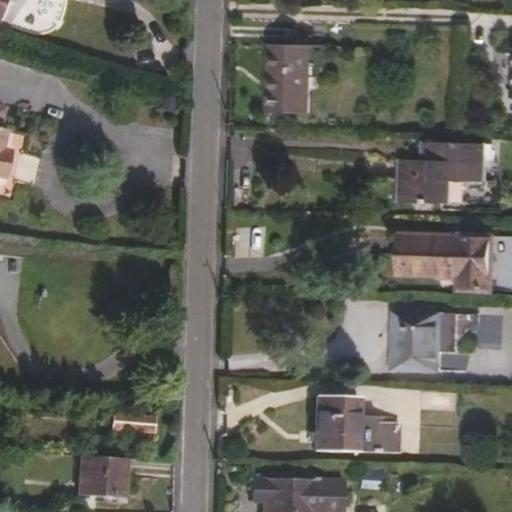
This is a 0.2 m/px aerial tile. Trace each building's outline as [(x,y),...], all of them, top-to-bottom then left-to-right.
[(324,78),(325,47),(267,46),(265,113),(307,114),(308,78),(324,78)] [(486,180),(487,143),(423,143),(423,163),(398,163),(398,204),(450,204),(450,180),(486,180)] [(0,175),(5,176),(11,149),(4,147),(0,161),(0,175)] [(489,291),(491,239),(397,237),(396,276),(459,278),(459,291),(489,291)] [(444,372),(445,342),(445,314),(398,313),(397,371),(444,372)] [(463,342),(463,315),(445,314),(445,342),(463,342)] [(175,401),(176,386),(168,386),(168,400),(175,401)] [(357,454),(358,399),(318,398),(315,453),(357,454)] [(153,433),(154,418),(111,415),(111,431),(153,433)] [(122,497),(125,461),(80,459),(79,496),(122,497)] [(342,511),(343,484),(267,482),(265,511),(342,511)]
